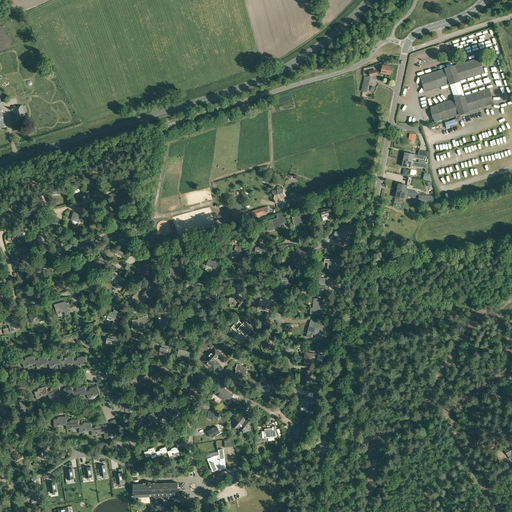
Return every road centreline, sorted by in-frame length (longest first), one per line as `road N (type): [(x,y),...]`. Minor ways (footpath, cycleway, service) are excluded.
road 1 (tertiary): [(313,511),(405,46)]
road 2 (unclassified): [(0,183),(340,72),(383,40),(405,46)]
road 3 (primary): [(0,163),(270,76),(368,0)]
road 4 (track): [(326,446),(418,417),(511,365)]
road 5 (track): [(418,417),(481,307),(498,309),(511,349)]
road 6 (track): [(71,291),(58,210),(21,213),(0,237)]
road 7 (track): [(356,290),(398,280),(481,307)]
road 8 (track): [(505,511),(443,405)]
